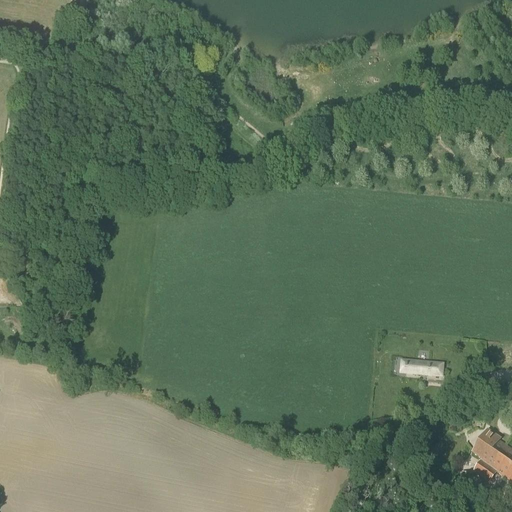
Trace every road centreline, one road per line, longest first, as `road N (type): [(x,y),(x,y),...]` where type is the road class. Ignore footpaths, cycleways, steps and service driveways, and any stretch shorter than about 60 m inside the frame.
road 1 (track): [(511,181),(303,170),(253,148),(178,76),(86,75),(53,58)]
road 2 (track): [(0,222),(28,64)]
